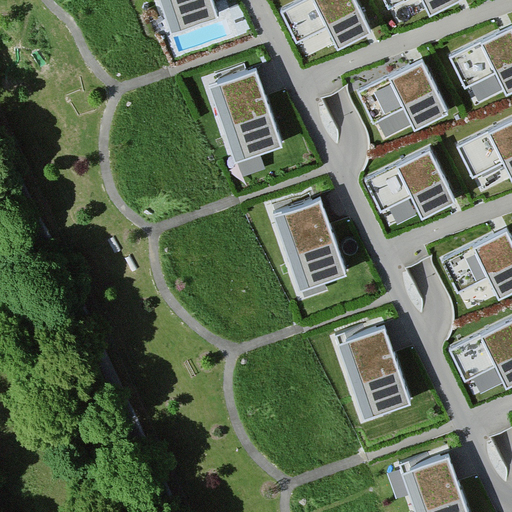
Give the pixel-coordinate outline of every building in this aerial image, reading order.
[(215,13),(210,0),(159,0),(171,30),(215,13)] [(378,24),(366,0),(313,0),(304,5),(316,31),(343,18),(352,37),(378,24)] [(465,0),(409,0),(411,4),(418,0),(441,0),(446,9),(465,0)] [(511,26),(465,50),(478,76),(504,63),(511,80),(511,26)] [(451,104),(429,59),(377,85),(390,111),(416,98),(425,117),(451,104)] [(270,139),(245,63),(207,76),(231,151),(270,139)] [(511,119),(479,135),(492,162),(511,152),(511,119)] [(460,194),(438,149),(386,174),(398,201),(425,188),(434,206),(460,194)] [(340,267),(315,196),(270,212),(295,283),(340,267)] [(511,234),(466,257),(478,283),(505,271),(511,285),(511,234)] [(405,396),(377,320),(332,336),(361,413),(405,396)] [(511,320),(466,343),(479,369),(505,357),(511,370),(511,320)] [(462,511),(442,451),(405,463),(422,511),(462,511)]
